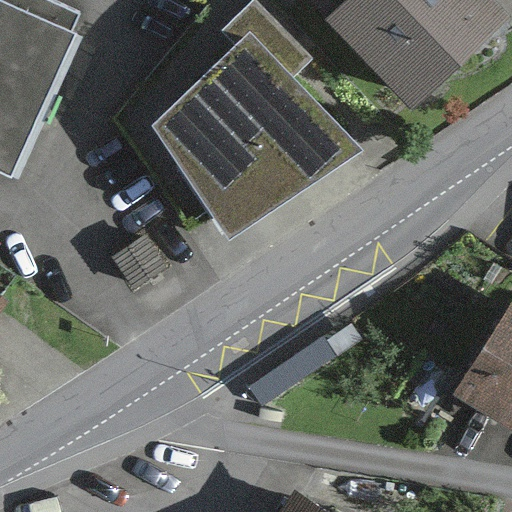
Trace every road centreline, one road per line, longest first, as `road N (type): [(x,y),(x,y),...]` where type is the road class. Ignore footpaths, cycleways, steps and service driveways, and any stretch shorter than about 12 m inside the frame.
road 1 (unclassified): [(129,376),(511,113)]
road 2 (residential): [(129,376),(187,420),(246,439),(511,483)]
road 3 (unclassified): [(0,453),(129,376)]
